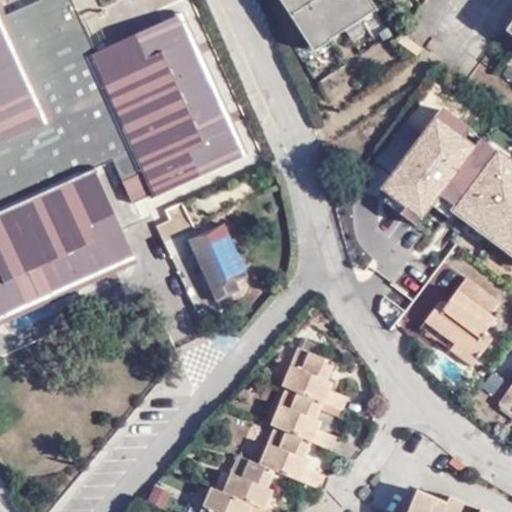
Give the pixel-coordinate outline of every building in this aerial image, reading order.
[(63,28),(73,22),(62,0),(23,0),(25,2),(0,13),(0,319),(130,260),(90,169),(111,159),(122,182),(141,173),(150,194),(243,152),(177,12),(87,51),(77,56),(63,28)] [(279,0),(306,43),(370,1),(369,0),(279,0)] [(374,8),(370,1),(306,43),(311,51),(328,41),(326,38),(374,8)] [(87,51),(73,22),(63,28),(77,56),(87,51)] [(425,224),(438,209),(445,215),(511,263),(511,163),(444,111),(411,156),(384,194),(425,224)] [(222,223),(194,236),(212,277),(205,280),(214,302),(239,291),(235,281),(247,276),(222,223)] [(212,277),(194,236),(186,239),(205,280),(212,277)] [(459,341),(480,356),(493,340),(484,334),(496,318),(491,313),(500,301),(467,276),(444,306),(440,302),(424,321),(456,345),(459,341)] [(300,351),(308,354),(314,357),(317,346),(303,341),(300,351)] [(472,366),(480,356),(459,341),(456,345),(451,351),(472,366)] [(297,350),(290,367),(301,370),(308,354),(300,351),(297,350)] [(290,367),(283,387),(286,388),(297,392),(322,402),(327,389),(335,366),(314,357),(308,354),(301,370),(290,367)] [(511,386),(499,405),(511,414),(511,386)] [(297,392),(286,388),(278,409),(288,412),(297,392)] [(342,411),(344,411),(348,398),(327,389),(322,402),(324,403),(342,411)] [(278,409),(272,426),(276,428),(287,432),(310,442),(314,430),(321,412),(324,403),(322,402),(297,392),(288,412),(278,409)] [(339,418),(342,411),(324,403),(321,412),(339,418)] [(287,432),(276,428),(269,448),(280,452),(287,432)] [(313,443),(334,451),(338,440),(314,430),(310,442),(313,443)] [(269,448),(262,467),(277,473),(300,482),(304,469),(313,443),(310,442),(287,432),(280,452),(269,448)] [(262,467),(241,459),(226,494),(250,504),(269,511),(272,511),(278,496),(270,493),(277,473),(262,467)] [(322,490),(326,477),(304,469),(300,482),(322,490)] [(226,494),(208,486),(197,511),(246,511),(250,504),(226,494)] [(153,488),(148,505),(165,511),(171,493),(153,488)] [(457,511),(460,506),(412,488),(403,511),(457,511)]
